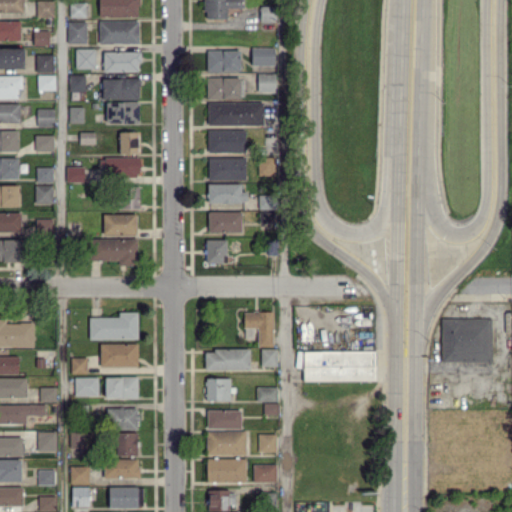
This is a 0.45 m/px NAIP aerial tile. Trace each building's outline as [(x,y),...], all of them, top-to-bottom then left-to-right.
[(21,0),(0,0),(0,12),(22,12),(21,0)] [(54,0),(35,0),(35,16),(54,16),(54,0)] [(138,16),(138,0),(98,0),(98,15),(138,16)] [(204,0),(204,19),(227,19),(227,7),(243,7),(242,0),(204,0)] [(85,17),(85,2),(69,2),(69,16),(85,17)] [(260,21),(276,21),(275,5),(259,6),(260,21)] [(19,20),(0,20),(0,40),(20,40),(19,20)] [(85,20),(66,21),(67,43),(86,43),(85,20)] [(138,43),(138,20),(98,21),(98,43),(138,43)] [(32,45),(48,45),(48,30),(32,30),(32,45)] [(0,68),(23,68),(22,48),(0,47),(0,68)] [(274,47),(251,47),(251,65),(274,64),(274,47)] [(94,48),(74,48),(75,68),(94,68),(94,48)] [(206,71),(240,71),(239,50),(205,50),(206,71)] [(139,51),(102,51),(103,71),(139,71),(139,51)] [(53,72),(53,54),(36,54),(35,71),(53,72)] [(274,73),(257,73),(257,91),(275,91),(274,73)] [(36,89),(54,90),(55,74),(37,74),(36,89)] [(84,91),(85,74),(68,74),(68,91),(84,91)] [(0,98),(17,98),(17,88),(21,88),(21,75),(0,75),(0,98)] [(206,99),(240,98),(240,76),(206,77),(206,99)] [(139,77),(101,78),(101,99),(139,98),(139,77)] [(105,122),(105,101),(139,101),(139,122),(105,122)] [(207,125),(262,124),(262,102),(207,102),(207,125)] [(19,103),(0,103),(0,121),(19,122),(19,103)] [(83,122),(83,107),(68,106),(68,122),(83,122)] [(36,126),(54,126),(54,108),(36,108),(36,126)] [(0,151),(18,152),(18,130),(0,129),(0,151)] [(207,129),(207,152),(244,152),(245,130),(207,129)] [(94,131),(78,132),(79,144),(94,143),(94,131)] [(138,132),(119,131),(118,153),(137,154),(138,132)] [(52,134),(34,135),(34,151),(53,151),(52,134)] [(100,156),(99,175),(138,176),(139,157),(100,156)] [(244,156),(207,157),(207,179),(245,178),(244,156)] [(0,178),(17,179),(18,157),(0,157),(0,178)] [(52,181),(52,166),(35,166),(36,182),(52,181)] [(83,166),(66,166),(66,182),(83,181),(83,166)] [(240,183),(207,183),(207,202),(246,202),(246,191),(240,191),(240,183)] [(0,205),(19,205),(18,184),(0,184),(0,205)] [(52,202),(52,184),(34,185),(34,203),(52,202)] [(275,208),(275,194),(257,195),(258,209),(275,208)] [(0,211),(0,231),(20,231),(20,211),(0,211)] [(241,211),(208,211),(208,232),(241,232),(241,211)] [(258,222),(273,222),(273,212),(259,211),(258,222)] [(103,213),(103,233),(136,234),(136,214),(103,213)] [(136,238),(89,238),(89,260),(118,260),(118,264),(136,264),(136,238)] [(225,239),(205,238),(205,262),(224,263),(225,239)] [(0,239),(0,261),(21,261),(21,239),(0,239)] [(89,339),(137,338),(137,311),(118,311),(118,317),(88,317),(89,339)] [(272,346),(272,311),(243,311),(243,327),(257,328),(257,346),(272,346)] [(0,346),(33,346),(33,322),(4,323),(4,319),(0,318),(0,346)] [(490,318),(440,319),(441,361),(491,361),(490,318)] [(137,366),(137,343),(99,343),(100,366),(137,366)] [(204,369),(249,370),(249,348),(212,348),(212,351),(204,351),(204,369)] [(276,348),(260,348),(260,366),(276,366),(276,348)] [(375,351),(302,350),(302,380),(375,381),(375,351)] [(18,356),(0,355),(0,373),(18,373),(18,356)] [(86,357),(70,357),(70,373),(86,372),(86,357)] [(0,376),(0,396),(26,397),(26,377),(0,376)] [(97,376),(74,377),(74,395),(98,395),(97,376)] [(137,376),(104,376),(104,398),(137,397),(137,376)] [(232,378),(206,377),(205,400),(229,400),(229,392),(232,392),(232,378)] [(39,401),(56,401),(56,386),(39,386),(39,401)] [(276,400),(276,386),(256,386),(256,400),(276,400)] [(276,402),(262,402),(263,415),(277,414),(276,402)] [(45,415),(44,404),(0,404),(0,422),(24,422),(24,415),(45,415)] [(137,407),(107,408),(107,429),(138,428),(137,407)] [(206,428),(240,428),(240,409),(207,409),(206,428)] [(245,430),(205,431),(206,454),(245,454),(245,430)] [(56,431),(37,431),(37,451),(56,451),(56,431)] [(69,447),(87,448),(87,431),(69,431),(69,447)] [(136,432),(115,432),(116,455),(137,455),(136,432)] [(257,451),(275,451),(275,433),(257,433),(257,451)] [(0,455),(22,455),(22,436),(0,436),(0,455)] [(205,481),(245,482),(246,458),(206,457),(205,481)] [(20,458),(0,458),(0,481),(20,481),(20,458)] [(104,477),(138,478),(139,458),(104,458),(104,477)] [(275,463),(252,463),(252,481),(275,481),(275,463)] [(87,482),(87,465),(69,465),(70,483),(87,482)] [(37,484),(54,484),(54,469),(37,468),(37,484)] [(0,486),(0,505),(22,505),(21,486),(0,486)] [(88,486),(71,487),(71,506),(88,505),(88,486)] [(142,507),(142,486),(109,486),(108,506),(142,507)] [(232,510),(232,490),(207,490),(207,510),(232,510)] [(56,510),(56,495),(37,495),(38,510),(56,510)]
